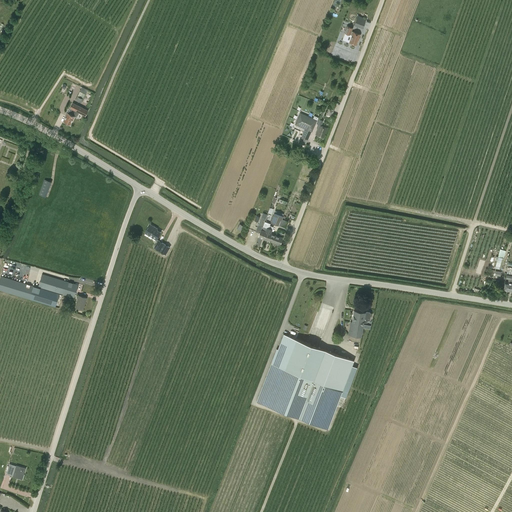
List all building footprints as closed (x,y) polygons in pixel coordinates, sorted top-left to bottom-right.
[(366,19),(357,16),(354,25),(362,29),(366,19)] [(356,45),(360,34),(351,31),(352,28),(347,26),(342,40),(356,45)] [(88,110),(73,103),(70,109),(71,109),(69,113),(67,112),(63,121),(70,124),(74,116),(75,117),(77,116),(79,113),(85,116),(88,110)] [(328,109),(326,116),(333,118),(334,116),(332,115),(334,111),(328,109)] [(312,131),(316,121),(315,121),(316,118),(314,117),(313,119),(299,114),(295,125),(294,127),(304,132),(303,136),(300,135),(297,141),(300,142),(300,143),(305,145),(311,131),(312,131)] [(323,138),(327,128),(321,126),(323,121),(318,119),(317,123),(318,124),(317,128),(318,128),(316,135),(323,138)] [(39,195),(46,197),(51,182),(44,179),(39,195)] [(283,216),(274,213),(270,222),(280,225),(283,216)] [(262,226),(266,217),(266,215),(262,214),(259,221),(258,225),(259,226),(257,231),(260,232),(258,237),(262,239),(265,231),(261,230),(262,227),(262,226)] [(285,217),(283,216),(280,225),(285,227),(288,221),(287,220),(287,219),(285,218),(285,217)] [(161,232),(157,230),(157,229),(150,224),(145,233),(156,240),(161,232)] [(262,227),(261,230),(265,231),(262,239),(268,241),(271,234),(272,230),(266,228),(264,227),(263,229),(262,228),(262,227)] [(268,241),(272,243),(280,246),(283,238),(275,235),(271,234),(268,241)] [(165,255),(170,247),(158,240),(153,248),(165,255)] [(499,248),(495,267),(501,269),(506,250),(499,248)] [(507,283),(505,282),(503,289),(510,290),(511,282),(511,268),(510,269),(509,268),(508,270),(507,270),(507,274),(506,278),(508,279),(507,283)] [(74,298),(78,285),(42,274),(38,287),(74,298)] [(0,290),(33,301),(37,287),(1,276),(0,278),(0,290)] [(83,310),(87,298),(78,295),(75,307),(83,310)] [(366,322),(367,320),(369,320),(371,313),(354,310),(352,323),(350,322),(350,323),(350,324),(348,334),(361,337),(363,324),(364,322),(366,322)] [(276,349),(257,401),(327,428),(353,361),(287,335),(281,351),(276,349)] [(16,466),(9,464),(6,473),(13,476),(22,479),(25,468),(16,465),(16,466)]
